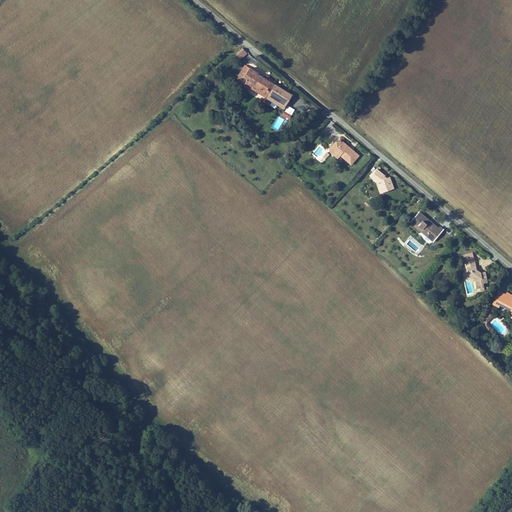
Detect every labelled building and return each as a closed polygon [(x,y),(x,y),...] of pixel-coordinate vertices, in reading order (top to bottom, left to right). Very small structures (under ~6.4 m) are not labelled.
[(240,60),(247,54),(242,48),(235,55),(240,60)] [(242,82),(250,69),(245,65),(236,79),(242,82)] [(242,82),(241,83),(265,97),(273,84),(275,81),(266,76),(265,79),(258,74),(259,73),(251,68),(250,69),(242,82)] [(292,96),(273,84),(265,97),(284,109),(292,96)] [(289,120),(292,115),(284,110),(281,115),(289,120)] [(352,166),(359,156),(351,150),(350,151),(348,149),(349,147),(341,141),(339,143),(336,143),(329,151),(334,156),(338,152),(342,155),(341,156),(352,166)] [(377,170),(371,178),(378,184),(379,184),(379,183),(381,185),(384,193),(394,190),(390,178),(388,179),(387,179),(385,177),(385,176),(377,170)] [(439,228),(419,212),(409,223),(433,243),(445,230),(441,226),(439,228)] [(416,251),(419,248),(409,239),(406,242),(416,251)] [(476,261),(474,253),(464,255),(466,263),(476,261)] [(476,261),(466,263),(467,268),(469,279),(472,278),(475,281),(478,292),(485,291),(484,284),(489,283),(486,272),(482,274),(477,270),(476,261)] [(511,294),(507,292),(506,294),(499,291),(492,306),(499,309),(500,307),(509,311),(511,315),(511,294)] [(483,320),(486,323),(493,316),(489,313),(483,320)] [(492,328),(486,323),(483,327),(489,332),(492,328)]
